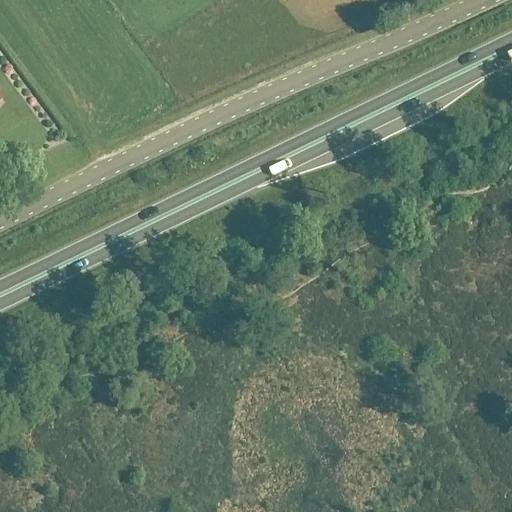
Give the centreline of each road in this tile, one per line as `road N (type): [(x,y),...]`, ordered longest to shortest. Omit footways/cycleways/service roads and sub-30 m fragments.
road 1 (trunk): [(0,297),(511,50)]
road 2 (unclassified): [(0,223),(201,124),(487,0)]
